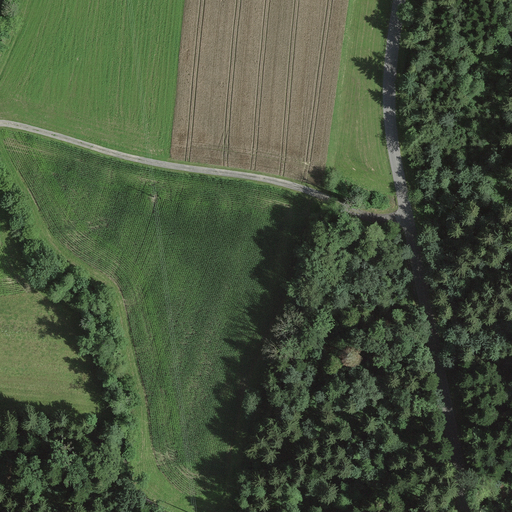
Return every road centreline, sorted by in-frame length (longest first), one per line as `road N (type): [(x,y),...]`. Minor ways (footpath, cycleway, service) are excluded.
road 1 (unclassified): [(465,511),(389,132),(386,71),(399,0)]
road 2 (track): [(0,123),(305,188),(344,205),(391,248),(416,255)]
